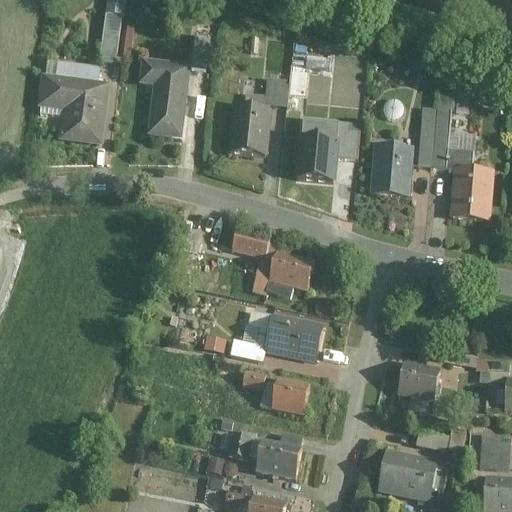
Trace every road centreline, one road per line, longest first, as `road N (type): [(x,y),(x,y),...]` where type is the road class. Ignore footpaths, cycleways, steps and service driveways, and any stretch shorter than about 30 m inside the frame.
road 1 (unclassified): [(0,198),(120,184),(169,188),(384,256)]
road 2 (residential): [(384,256),(335,511)]
road 3 (residential): [(511,286),(384,256)]
